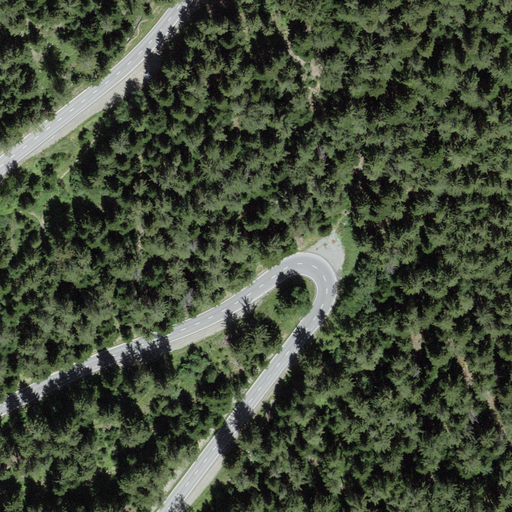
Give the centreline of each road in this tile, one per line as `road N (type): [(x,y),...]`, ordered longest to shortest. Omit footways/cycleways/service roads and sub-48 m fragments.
road 1 (tertiary): [(166,511),(316,314),(325,295),(321,271),(292,265),(212,317),(0,407)]
road 2 (tertiary): [(0,168),(137,56),(186,0)]
